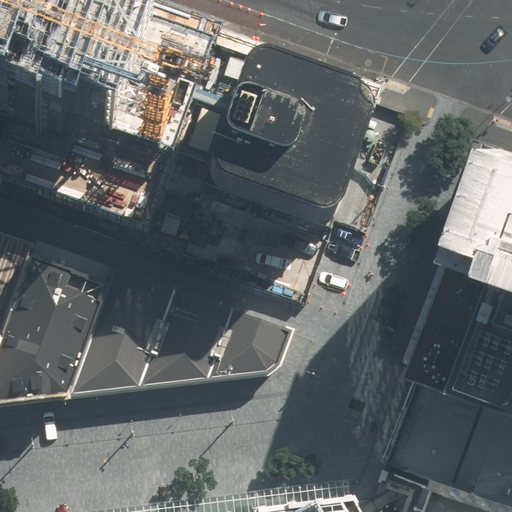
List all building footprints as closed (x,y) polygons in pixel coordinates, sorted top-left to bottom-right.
[(79,0),(0,0),(0,187),(149,239),(216,47),(79,0)] [(376,78),(152,0),(94,0),(370,96),(376,78)] [(355,95),(216,47),(149,239),(306,293),(368,127),(369,117),(367,109),(363,102),(355,95)] [(511,149),(505,146),(462,262),(511,279),(511,149)] [(33,243),(0,231),(0,335),(30,253),(33,243)] [(109,282),(30,253),(0,335),(0,404),(70,398),(109,282)] [(511,279),(462,262),(422,376),(511,408),(511,279)] [(114,269),(109,282),(70,398),(273,371),(285,366),(297,330),(114,269)] [(511,408),(422,376),(391,463),(511,505),(511,408)] [(387,473),(436,492),(428,511),(511,511),(511,505),(391,463),(387,473)] [(355,511),(350,502),(265,511),(355,511)]
